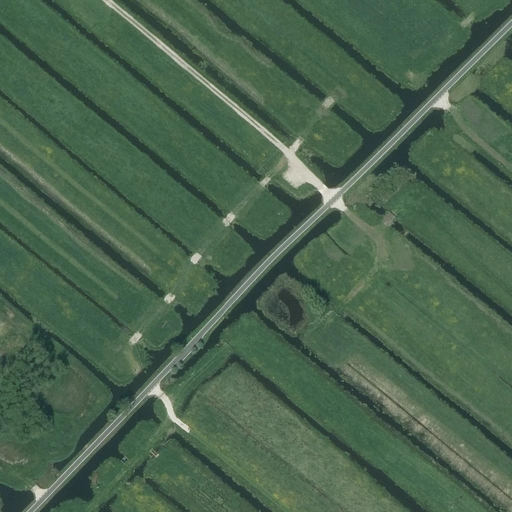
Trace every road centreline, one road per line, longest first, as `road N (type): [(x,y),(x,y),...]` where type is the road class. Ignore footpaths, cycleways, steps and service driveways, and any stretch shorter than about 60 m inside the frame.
road 1 (unclassified): [(66,474),(511,23)]
road 2 (track): [(356,221),(104,0)]
road 3 (track): [(169,409),(126,359),(179,282)]
road 4 (track): [(222,224),(310,126)]
